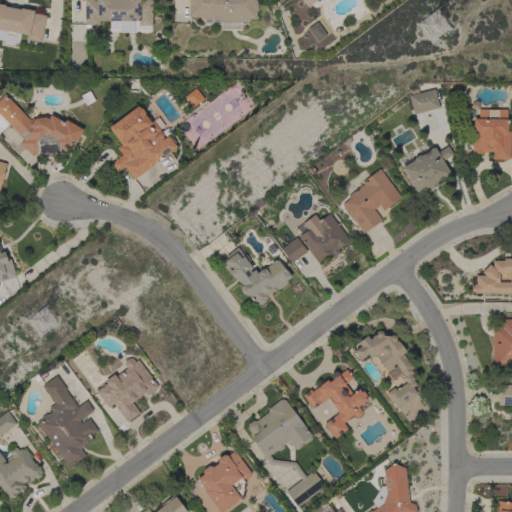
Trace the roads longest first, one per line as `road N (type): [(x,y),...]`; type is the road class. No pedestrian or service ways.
road 1 (residential): [(74,511),(401,264),(477,220),(511,212)]
road 2 (residential): [(263,366),(161,239),(64,202)]
road 3 (residential): [(448,511),(456,469),(437,331),(401,264)]
